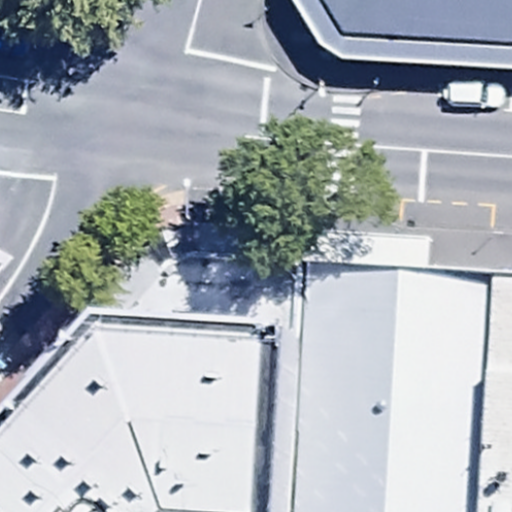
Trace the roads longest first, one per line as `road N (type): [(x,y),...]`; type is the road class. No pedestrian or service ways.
road 1 (secondary): [(511,157),(167,128)]
road 2 (unclassified): [(75,120),(45,217),(0,310)]
road 3 (residential): [(202,0),(167,128)]
